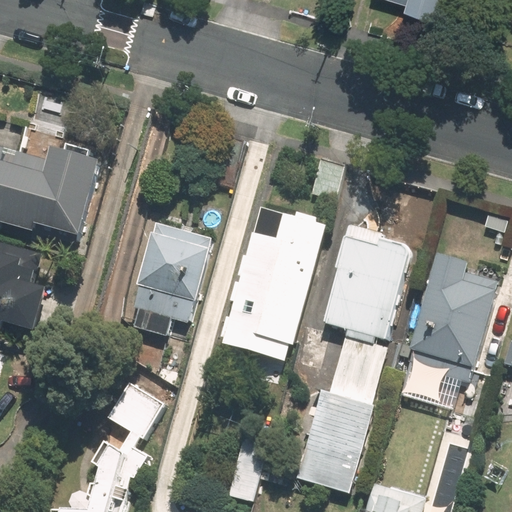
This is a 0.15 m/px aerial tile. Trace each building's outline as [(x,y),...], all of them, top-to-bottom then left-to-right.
[(400,0),(415,4),(413,9),(444,18),(448,0),(400,0)] [(0,231),(5,232),(7,223),(44,234),(47,225),(89,237),(111,161),(60,146),(56,161),(0,144),(0,231)] [(295,363),(336,224),(270,204),(228,344),(295,363)] [(217,234),(163,221),(137,327),(173,336),(176,322),(194,326),(217,234)] [(349,338),(379,346),(381,336),(395,340),(420,248),(353,230),(327,324),(351,331),(349,338)] [(0,317),(44,329),(54,289),(42,285),(46,270),(33,267),(38,250),(0,239),(0,317)] [(477,261),(444,252),(405,400),(465,416),(499,290),(471,282),(477,261)] [(379,346),(349,338),(335,391),(328,389),(303,480),(354,494),(393,350),(379,346)] [(157,456),(144,448),(172,404),(137,382),(112,421),(134,434),(125,449),(109,439),(97,463),(109,469),(98,510),(58,509),(58,511),(131,511),(134,493),(157,456)] [(272,443),(249,438),(236,497),(259,503),(272,443)] [(427,511),(430,503),(379,485),(369,511),(427,511)]
